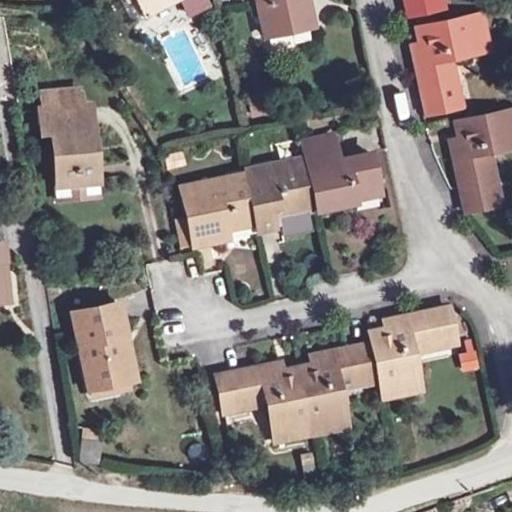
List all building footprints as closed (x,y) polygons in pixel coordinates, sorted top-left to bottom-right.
[(143,13),(136,0),(119,0),(130,20),(143,13)] [(168,0),(136,0),(143,13),(168,0)] [(182,0),(189,18),(211,9),(207,0),(182,0)] [(313,24),(307,0),(256,0),(264,34),(313,24)] [(436,8),(434,2),(433,0),(404,0),(407,15),(436,8)] [(454,107),(453,101),(448,78),(456,77),(452,57),(488,49),(480,14),(422,27),(426,43),(411,47),(425,113),(454,107)] [(461,99),(456,77),(448,78),(453,101),(461,99)] [(245,97),(251,119),(264,116),(259,93),(245,97)] [(95,180),(90,125),(85,126),(83,106),(40,110),(42,131),(52,130),(57,184),(95,180)] [(492,205),(490,194),(485,172),(493,170),(489,150),(511,145),(511,108),(460,120),(463,137),(448,140),(464,211),(492,205)] [(302,141),(316,209),(354,201),(352,192),(377,187),(370,152),(337,159),(331,135),(302,141)] [(278,161),(279,166),(296,162),(295,157),(278,161)] [(310,227),(307,209),(296,162),(279,166),(278,161),(243,168),(246,182),(255,221),(257,229),(273,226),(271,217),(281,215),(283,224),(285,233),(310,227)] [(493,170),(485,172),(490,194),(498,192),(493,170)] [(255,221),(246,182),(227,187),(225,177),(180,187),(187,217),(192,242),(193,245),(226,238),(224,228),(255,221)] [(377,187),(352,192),(354,201),(379,196),(377,187)] [(271,217),(273,226),(283,224),(281,215),(271,217)] [(192,242),(187,217),(173,220),(179,245),(192,242)] [(118,303),(71,313),(87,388),(89,388),(128,380),(119,337),(125,336),(118,303)] [(372,343),(378,375),(380,382),(383,399),(420,391),(412,355),(431,351),(429,344),(454,339),(447,307),(384,320),(388,335),(370,339),(372,343)] [(119,337),(128,380),(134,378),(125,336),(119,337)] [(378,375),(372,343),(309,356),(312,371),(297,374),(309,435),(345,428),(337,391),(355,387),(354,380),(378,375)] [(309,435),(297,374),(281,377),(278,363),(216,375),(222,407),(247,402),(248,409),(267,405),(274,442),(309,435)] [(380,382),(378,375),(354,380),(355,387),(380,382)] [(130,388),(128,380),(89,388),(91,396),(130,388)] [(248,409),(247,402),(222,407),(223,414),(248,409)] [(81,440),(78,461),(97,463),(99,442),(81,440)]
